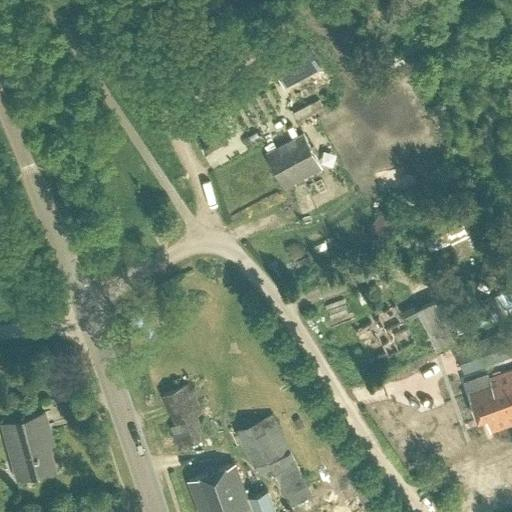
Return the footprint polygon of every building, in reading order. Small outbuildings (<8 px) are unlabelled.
[(309,45),(274,64),(284,82),(319,63),(309,45)] [(283,186),(321,166),(303,132),(265,151),(283,186)] [(443,310),(437,297),(418,306),(415,302),(402,309),(407,318),(419,313),(437,347),(466,334),(453,306),(443,310)] [(370,355),(384,350),(376,321),(362,326),(370,355)] [(486,361),(506,354),(511,351),(511,326),(478,339),(486,361)] [(511,367),(489,376),(487,370),(463,378),(478,419),(485,416),(490,429),(511,421),(511,367)] [(179,446),(212,431),(190,380),(163,392),(176,421),(169,424),(179,446)] [(18,476),(55,465),(44,425),(48,423),(44,409),(2,421),(18,476)] [(254,464),(291,448),(274,412),(236,427),(254,464)] [(292,503),(314,491),(291,449),(269,461),(292,503)] [(275,511),(267,489),(247,496),(234,461),(188,478),(200,511),(275,511)] [(60,492),(83,488),(81,479),(34,488),(38,509),(63,504),(60,492)]
